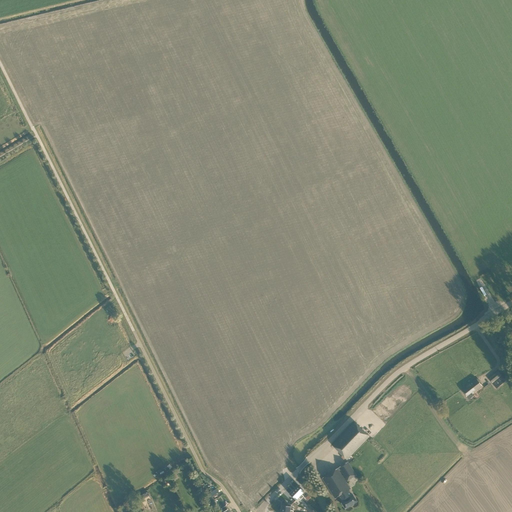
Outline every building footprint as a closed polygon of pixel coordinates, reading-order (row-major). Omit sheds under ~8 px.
[(492,383),(502,375),(498,371),(488,379),(492,383)] [(482,386),(477,379),(470,385),(471,386),(463,392),(469,399),(474,396),(473,394),(482,386)] [(369,437),(355,422),(332,446),(347,460),(369,437)] [(356,475),(348,462),(322,478),(335,499),(339,496),(343,502),(342,503),(346,509),(357,502),(354,496),(353,496),(349,490),(351,489),(346,482),(356,475)] [(174,480),(178,478),(176,474),(180,471),(178,468),(170,474),(174,480)] [(298,485),(294,489),(302,498),(304,496),(302,494),(304,493),(305,492),(298,485)] [(210,496),(211,497),(218,492),(216,488),(209,493),(210,496)] [(294,489),(290,494),(296,500),(297,500),(299,497),(301,499),(302,498),(294,489)]
